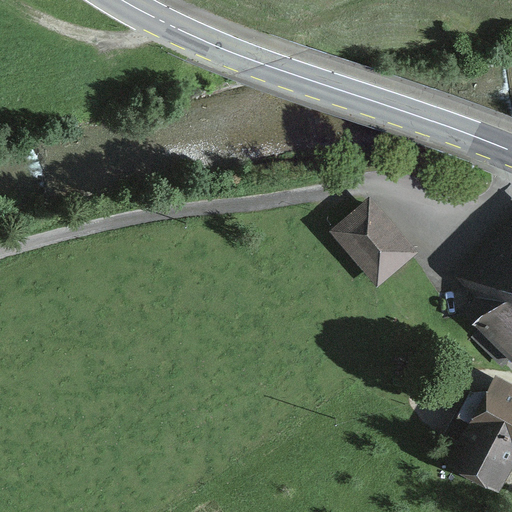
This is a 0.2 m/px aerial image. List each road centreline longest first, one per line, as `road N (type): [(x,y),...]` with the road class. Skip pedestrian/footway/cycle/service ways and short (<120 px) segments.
road 1 (track): [(511,187),(475,217),(377,187),(118,222),(0,251)]
road 2 (primary): [(511,148),(231,53),(125,0)]
road 3 (track): [(156,19),(133,40),(100,40),(12,0)]
